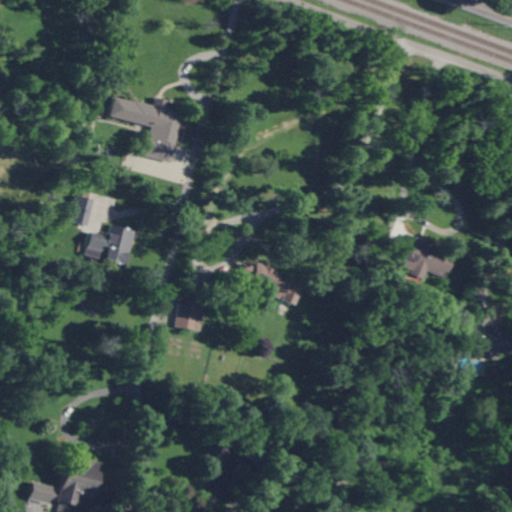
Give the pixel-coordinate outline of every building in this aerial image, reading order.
[(132,103),(133,101),(151,106),(152,104),(164,107),(163,109),(181,113),(168,163),(140,156),(145,137),(146,137),(149,127),(108,116),(112,98),(132,103)] [(87,143),(76,140),(81,121),(92,124),(87,143)] [(36,192),(27,190),(29,179),(39,181),(36,192)] [(82,226),(64,222),(70,195),(89,200),(82,226)] [(127,231),(130,232),(123,254),(122,259),(120,265),(114,263),(100,259),(79,252),(86,230),(101,235),(101,233),(103,233),(106,224),(127,231)] [(427,248),(428,245),(438,250),(439,247),(444,249),(443,252),(451,255),(441,279),(411,265),(408,272),(391,265),(406,232),(423,240),(420,245),(427,248)] [(279,274),(277,278),(284,281),(286,278),(298,283),(288,306),(275,300),(276,299),(266,294),(267,292),(245,282),(247,278),(238,274),(242,263),(252,267),(254,263),(279,274)] [(195,330),(171,327),(174,304),(198,308),(195,330)] [(507,332),(511,315),(511,355),(495,352),(494,360),(480,357),(481,349),(473,347),(473,349),(461,346),(464,328),(467,328),(472,308),(489,312),(485,327),(507,332)] [(88,499),(75,495),(72,506),(53,501),(66,455),(98,464),(88,499)]
